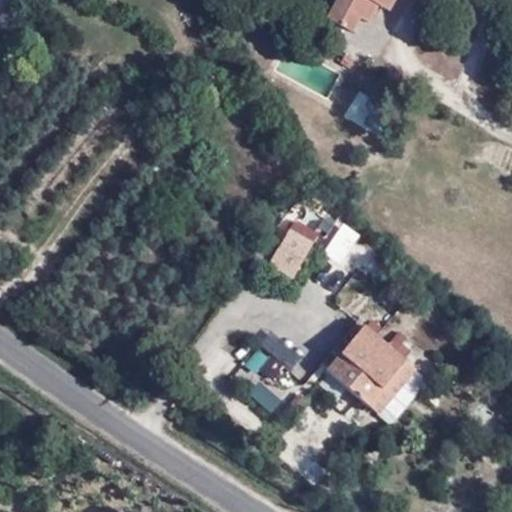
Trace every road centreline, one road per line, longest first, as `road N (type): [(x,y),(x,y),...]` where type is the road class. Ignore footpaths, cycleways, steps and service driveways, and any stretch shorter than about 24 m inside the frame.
road 1 (track): [(0,299),(28,277),(167,89),(180,56),(173,22)]
road 2 (unclassified): [(253,511),(0,341)]
